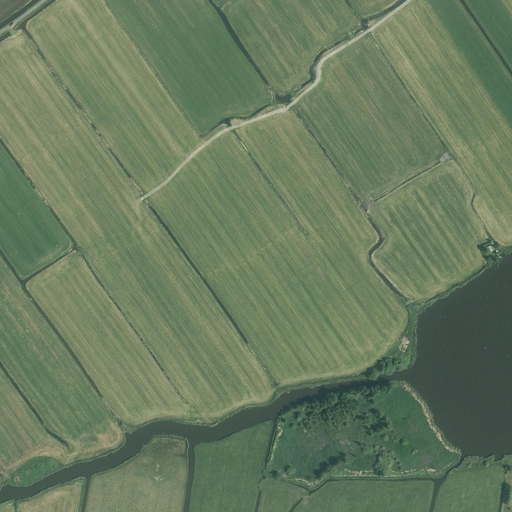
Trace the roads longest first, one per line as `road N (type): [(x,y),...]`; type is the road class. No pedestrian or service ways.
road 1 (track): [(141,200),(223,131),(287,109),(318,81),(321,64),(409,0)]
road 2 (track): [(49,75),(121,186),(141,200),(143,219)]
